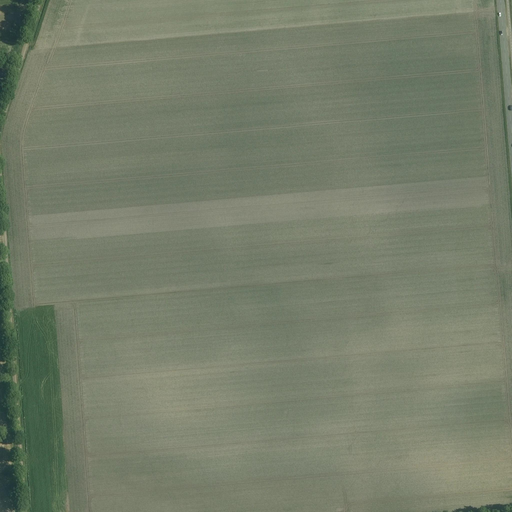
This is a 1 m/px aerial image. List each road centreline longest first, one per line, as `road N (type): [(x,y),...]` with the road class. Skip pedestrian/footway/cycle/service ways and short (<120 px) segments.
road 1 (unclassified): [(25,511),(0,171)]
road 2 (unclassified): [(0,129),(39,0)]
road 3 (secondary): [(511,124),(501,0)]
